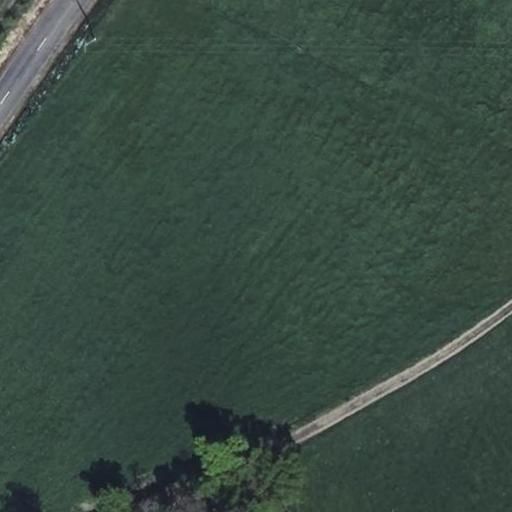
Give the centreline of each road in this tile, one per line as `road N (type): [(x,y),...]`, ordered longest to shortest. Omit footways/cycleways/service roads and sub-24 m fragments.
road 1 (track): [(511,273),(126,511)]
road 2 (tertiary): [(0,109),(75,0)]
